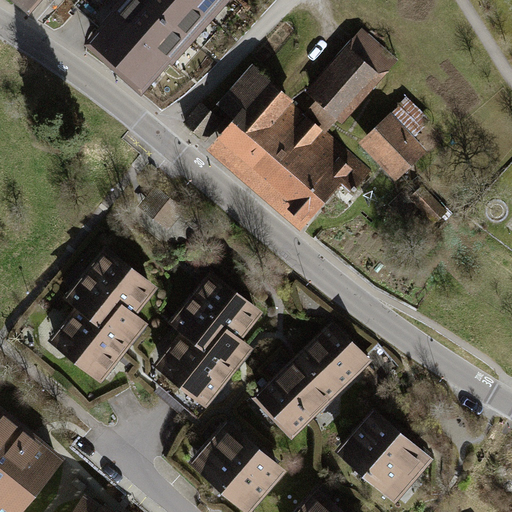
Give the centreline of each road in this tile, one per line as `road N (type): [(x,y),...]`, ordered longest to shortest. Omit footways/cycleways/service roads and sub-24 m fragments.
road 1 (tertiary): [(511,406),(350,297),(156,141)]
road 2 (tertiary): [(156,141),(0,24)]
road 3 (residential): [(288,0),(156,141)]
